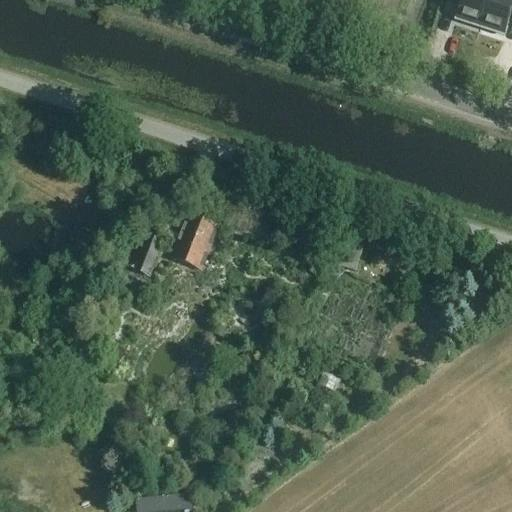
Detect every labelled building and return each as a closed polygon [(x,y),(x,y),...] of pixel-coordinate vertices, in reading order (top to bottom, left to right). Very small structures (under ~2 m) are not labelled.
[(452,0),(451,6),(461,9),(461,11),(457,24),(480,31),(490,0),(452,0)] [(511,0),(490,0),(480,31),(504,39),(511,17),(511,16),(511,0)] [(201,271),(217,229),(188,218),(172,260),(201,271)] [(130,271),(149,279),(164,244),(144,236),(130,271)] [(299,236),(285,239),(288,257),(303,254),(299,236)] [(136,511),(192,511),(191,497),(136,503),(136,511)]
